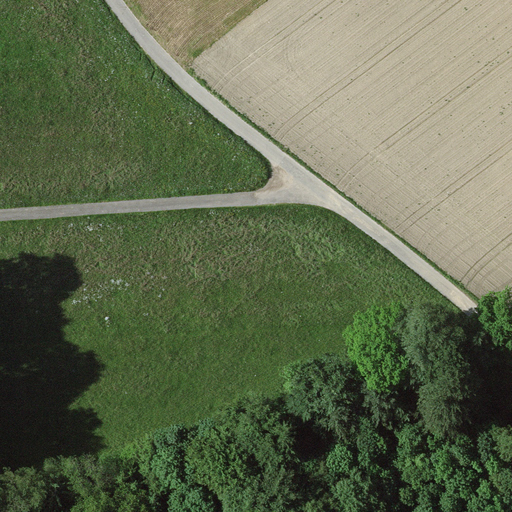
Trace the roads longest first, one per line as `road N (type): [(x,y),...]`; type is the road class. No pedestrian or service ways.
road 1 (unclassified): [(511,342),(221,112),(114,0)]
road 2 (track): [(307,179),(274,196),(0,214)]
